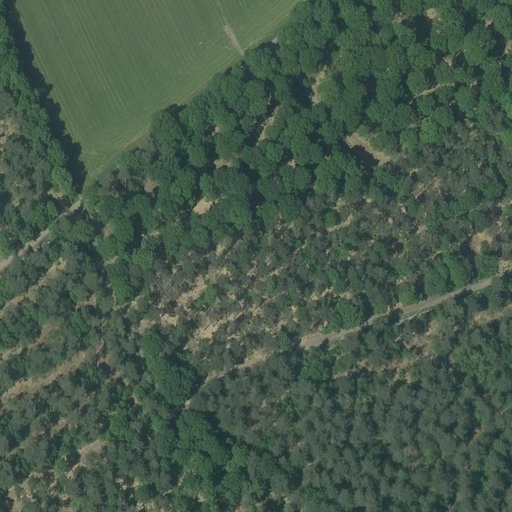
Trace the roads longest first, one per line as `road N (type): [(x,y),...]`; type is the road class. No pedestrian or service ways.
road 1 (track): [(175,398),(441,296)]
road 2 (track): [(78,203),(257,55)]
road 3 (track): [(175,398),(160,388),(78,203)]
